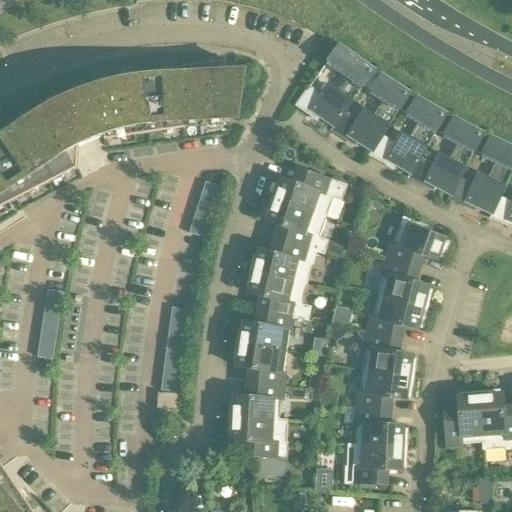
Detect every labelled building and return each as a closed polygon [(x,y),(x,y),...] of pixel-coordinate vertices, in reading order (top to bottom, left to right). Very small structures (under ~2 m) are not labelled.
[(333,131),(364,87),(375,72),(339,46),(328,62),(348,76),(339,89),(330,83),(309,114),(319,121),(321,118),(334,127),(332,131),(333,131)] [(0,511),(33,511),(7,473),(0,463),(0,210),(77,170),(78,147),(104,136),(105,141),(229,123),(229,120),(238,120),(245,71),(222,72),(220,62),(96,81),(97,87),(88,90),(78,94),(62,101),(49,107),(36,114),(24,122),(0,138),(0,511)] [(381,76),(375,72),(364,87),(371,92),(381,76)] [(381,76),(371,92),(384,100),(375,113),(366,108),(346,139),(356,146),(359,142),(372,151),(370,155),(371,156),(400,111),(410,95),(381,76)] [(410,95),(400,111),(407,115),(416,98),(410,95)] [(416,98),(407,115),(420,122),(412,136),(403,131),(384,163),(395,170),(397,166),(411,174),(409,178),(410,178),(437,132),(447,116),(416,98)] [(453,119),(447,116),(437,132),(444,136),(453,119)] [(453,119),(444,136),(458,143),(451,157),(441,152),(424,185),(435,191),(437,187),(451,195),(449,199),(450,199),(475,152),(484,135),(453,119)] [(484,135),(475,152),(482,155),(490,138),(484,135)] [(511,148),(490,138),(482,155),(496,162),(490,176),(480,171),(464,206),(475,211),(477,207),(492,214),(490,218),(491,218),(511,173),(511,148)] [(424,182),(433,162),(424,157),(414,177),(424,182)] [(276,185),(271,200),(326,219),(333,199),(342,202),(349,179),(336,171),(332,182),(299,170),(294,184),(282,180),(280,186),(276,185)] [(221,188),(206,183),(189,234),(204,239),(221,188)] [(326,219),(271,200),(266,215),(270,217),(268,223),(280,227),(276,241),(318,252),(318,253),(326,255),(329,242),(320,240),(326,219)] [(392,244),(387,260),(418,270),(422,257),(436,262),(438,258),(442,260),(448,245),(443,243),(445,239),(425,232),(427,227),(404,219),(394,245),(392,244)] [(318,252),(276,241),(272,254),(260,251),(258,257),(254,256),(250,272),(308,286),(313,265),(315,265),(318,253),(318,252)] [(384,277),(379,298),(427,310),(432,291),(428,290),(428,287),(414,283),(418,270),(387,260),(382,276),(384,277)] [(308,286),(250,272),(246,288),(251,289),(249,295),(261,298),(259,312),(295,318),(295,319),(311,322),(313,308),(303,307),(308,286)] [(48,291),(37,358),(53,361),(64,294),(48,291)] [(372,318),(368,334),(400,341),(403,327),(417,331),(418,328),(422,329),(427,310),(379,298),(373,318),(372,318)] [(178,392),(189,304),(169,301),(158,389),(178,392)] [(335,306),(330,324),(347,328),(352,311),(335,306)] [(295,318),(259,312),(256,325),(244,323),(243,330),(238,329),(236,345),(288,353),(291,332),(293,332),(295,319),(295,318)] [(367,351),(364,372),(413,379),(416,360),(412,359),(412,356),(397,354),(400,341),(368,334),(365,350),(367,351)] [(288,353),(236,345),(234,361),(238,362),(238,368),(250,370),(248,384),(283,387),(284,374),(285,374),(288,353)] [(413,379),(364,372),(361,393),(359,393),(357,409),(389,412),(391,399),(405,401),(406,398),(411,399),(413,379)] [(321,381),(313,380),(310,382),(309,390),(320,391),(321,381)] [(283,387),(248,384),(247,398),(235,397),(234,404),(230,404),(229,420),(279,422),(279,421),(280,401),(282,401),(283,387)] [(500,391),(480,393),(484,443),(483,443),(483,451),(506,449),(506,451),(511,450),(511,409),(504,410),(503,396),(500,396),(500,391)] [(459,414),(448,415),(444,415),(447,447),(463,446),(462,444),(483,443),(484,443),(480,393),(460,394),(461,399),(458,399),(459,414)] [(158,394),(157,410),(177,411),(178,395),(158,394)] [(389,412),(357,409),(356,426),(357,426),(357,446),(356,447),(407,449),(408,430),(403,429),(403,427),(388,426),(389,412)] [(279,422),(229,420),(228,436),(233,436),(232,443),(245,443),(244,458),(258,458),(257,477),(286,478),(288,444),(286,444),(287,422),(279,421),(279,422)] [(346,468),(345,482),(345,484),(386,486),(386,471),(401,472),(401,469),(406,469),(407,449),(356,447),(357,446),(349,446),(348,468),(346,468)] [(315,450),(306,450),(305,459),(314,459),(315,450)] [(479,480),(480,505),(492,505),(491,480),(479,480)]
